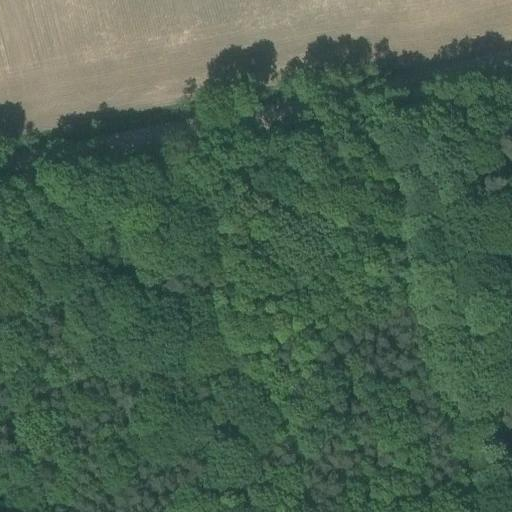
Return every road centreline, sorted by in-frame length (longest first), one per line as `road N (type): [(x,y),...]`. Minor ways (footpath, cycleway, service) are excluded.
road 1 (track): [(511,61),(0,167)]
road 2 (track): [(407,87),(511,462)]
